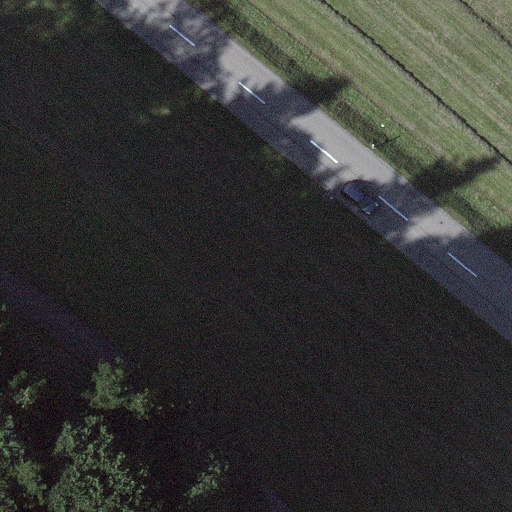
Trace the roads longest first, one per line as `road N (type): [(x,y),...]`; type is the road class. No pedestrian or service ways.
road 1 (tertiary): [(139,0),(511,304)]
road 2 (unclassified): [(274,511),(124,378),(0,289)]
